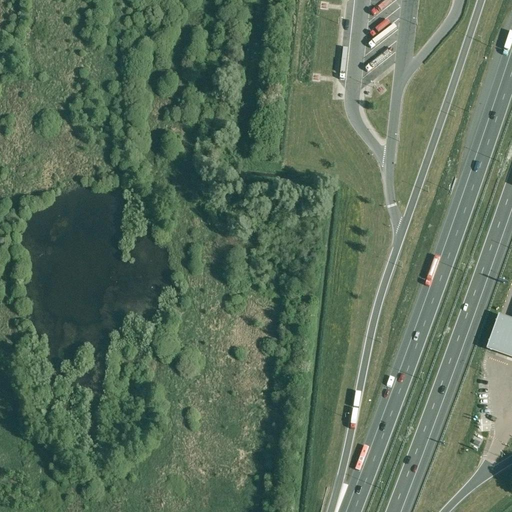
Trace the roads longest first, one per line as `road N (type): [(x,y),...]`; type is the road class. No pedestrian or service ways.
road 1 (motorway): [(511,57),(349,511)]
road 2 (motorway): [(396,511),(511,196)]
road 3 (motorway): [(374,321),(330,511)]
